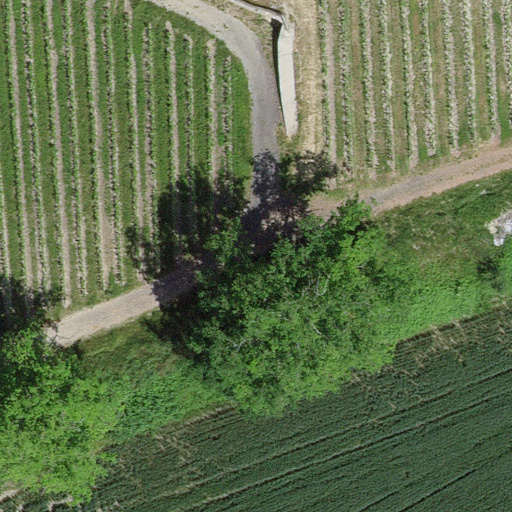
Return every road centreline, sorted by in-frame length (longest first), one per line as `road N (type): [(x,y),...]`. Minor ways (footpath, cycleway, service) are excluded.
road 1 (track): [(177,0),(231,27),(259,62),(267,174),(250,235),(0,362)]
road 2 (track): [(250,235),(511,150)]
